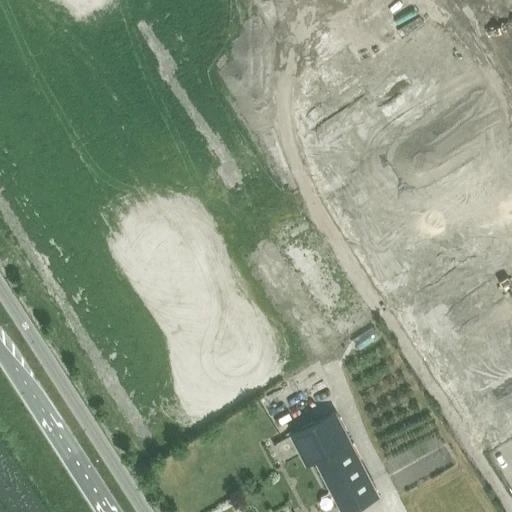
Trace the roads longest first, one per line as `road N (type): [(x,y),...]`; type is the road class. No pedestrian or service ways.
road 1 (tertiary): [(144,511),(0,285)]
road 2 (tertiary): [(0,344),(107,511)]
